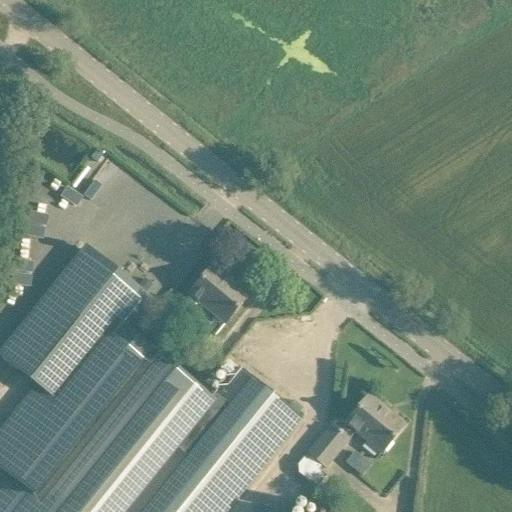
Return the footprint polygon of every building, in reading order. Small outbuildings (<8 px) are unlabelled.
[(0,511),(123,511),(213,401),(122,328),(148,296),(88,249),(1,358),(40,389),(0,438),(0,472),(10,481),(0,493),(0,511)] [(213,267),(200,283),(190,295),(185,302),(177,295),(162,313),(180,329),(195,310),(200,304),(225,324),(248,297),(213,267)] [(123,511),(225,511),(289,434),(301,418),(239,368),(234,374),(226,383),(213,401),(123,511)] [(303,459),(298,465),(298,474),(316,489),(326,477),(319,471),(323,467),(326,469),(350,440),(349,440),(356,433),(381,454),(392,442),(404,426),(369,397),(340,432),(331,425),(319,441),(304,459),(303,459)] [(355,452),(345,462),(355,471),(365,460),(355,452)]
